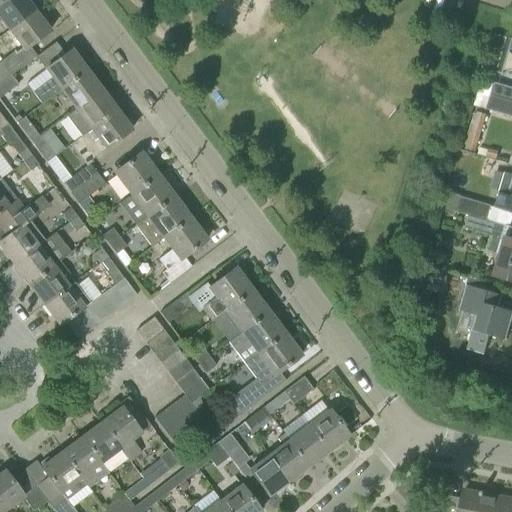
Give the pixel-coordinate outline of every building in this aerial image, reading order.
[(0,19),(8,30),(33,11),(24,0),(6,0),(0,5),(0,19)] [(0,61),(0,82),(35,56),(28,47),(48,32),(33,11),(8,30),(15,39),(8,45),(13,52),(0,61)] [(494,35),(484,69),(501,74),(511,40),(494,35)] [(60,89),(61,90),(86,71),(70,50),(45,69),(51,77),(31,92),(40,104),(60,89)] [(60,90),(75,110),(100,91),(86,71),(61,90),(60,90)] [(0,97),(16,85),(17,84),(10,75),(0,82),(0,97)] [(511,87),(494,82),(490,96),(511,102),(511,87)] [(75,110),(90,129),(90,130),(115,111),(100,91),(75,110)] [(477,92),(473,105),(485,109),(511,117),(511,102),(490,96),(477,92)] [(90,130),(90,129),(74,140),(82,150),(90,160),(130,130),(115,111),(90,130)] [(468,136),(466,144),(476,147),(485,115),(476,112),(476,114),(473,113),(466,136),(468,136)] [(16,122),(31,143),(39,137),(23,116),(16,122)] [(39,137),(31,143),(45,162),(54,157),(39,137)] [(16,154),(22,162),(30,156),(24,147),(16,154)] [(114,173),(130,194),(155,176),(146,164),(147,163),(139,153),(114,173)] [(30,156),(22,162),(29,171),(37,165),(30,156)] [(62,184),(70,194),(97,174),(89,164),(62,184)] [(97,174),(70,194),(77,204),(104,183),(97,174)] [(118,204),(134,225),(146,216),(147,217),(172,197),(165,187),(164,188),(155,176),(130,194),(130,195),(118,204)] [(0,225),(22,209),(15,200),(0,179),(0,225)] [(445,191),(441,206),(444,207),(457,211),(461,197),(461,195),(448,192),(445,191)] [(494,208),(511,213),(511,196),(499,192),(494,208)] [(163,238),(188,219),(178,207),(179,206),(172,197),(147,217),(146,216),(134,225),(151,247),(163,238)] [(457,211),(469,214),(486,220),(490,206),(461,197),(457,211)] [(31,241),(21,227),(36,215),(28,204),(22,209),(0,225),(0,228),(6,237),(0,241),(0,246),(13,264),(42,243),(37,237),(31,241)] [(61,214),(68,223),(76,216),(69,208),(61,214)] [(511,227),(504,225),(498,223),(486,220),(469,214),(465,228),(492,236),(487,251),(500,255),(494,276),(511,281),(511,227)] [(76,216),(68,223),(74,231),(83,226),(76,216)] [(188,219),(163,238),(171,249),(157,260),(165,269),(160,273),(168,283),(190,267),(183,257),(205,240),(198,231),(197,231),(188,219)] [(101,236),(108,246),(118,238),(111,228),(101,236)] [(118,238),(108,246),(115,254),(125,247),(118,238)] [(13,264),(28,284),(59,261),(44,241),(42,243),(13,264)] [(92,255),(98,263),(106,257),(100,248),(92,255)] [(106,257),(98,263),(105,272),(113,266),(106,257)] [(28,284),(43,304),(72,283),(67,276),(69,274),(59,261),(28,284)] [(224,310),(249,291),(240,279),(241,278),(234,269),(208,288),(214,296),(200,307),(211,321),(224,310)] [(467,277),(465,285),(468,286),(492,293),(495,285),(467,277)] [(123,279),(113,286),(126,303),(135,296),(123,279)] [(73,314),(84,307),(88,304),(87,303),(78,290),(77,290),(72,283),(43,304),(58,324),(57,325),(58,326),(64,322),(73,314)] [(113,286),(103,292),(116,310),(126,303),(113,286)] [(505,340),(511,317),(511,311),(498,308),(501,296),(492,293),(468,286),(461,312),(475,316),(465,350),(483,355),(488,336),(505,340)] [(224,310),(241,332),(267,312),(260,303),(259,304),(249,291),(224,310)] [(103,292),(93,299),(107,317),(116,310),(103,292)] [(184,293),(159,313),(166,323),(192,304),(184,293)] [(88,304),(84,307),(97,324),(107,317),(93,299),(87,303),(88,304)] [(34,336),(52,324),(40,305),(21,317),(34,336)] [(84,307),(73,314),(87,332),(97,324),(84,307)] [(257,354),(282,335),(273,322),(274,321),(267,312),(241,332),(227,342),(243,363),(249,358),(256,353),(257,354)] [(73,314),(64,322),(77,339),(87,332),(73,314)] [(135,331),(145,344),(162,330),(152,318),(135,331)] [(145,344),(152,354),(170,340),(162,330),(145,344)] [(277,373),(299,356),(292,346),(291,347),(282,335),(257,354),(256,353),(249,358),(243,363),(255,378),(241,388),(235,393),(236,394),(227,401),(229,404),(228,405),(237,416),(242,412),(283,381),(282,380),(277,373)] [(152,354),(159,363),(176,350),(170,340),(152,354)] [(191,354),(198,364),(208,357),(200,347),(191,354)] [(159,363),(167,373),(184,360),(176,350),(159,363)] [(208,357),(198,364),(205,373),(214,366),(208,357)] [(167,373),(174,382),(191,369),(184,360),(167,373)] [(174,382),(182,394),(199,381),(191,369),(174,382)] [(282,392),(287,400),(291,405),(296,402),(312,390),(302,377),(282,392)] [(182,394),(183,395),(189,404),(199,397),(207,392),(199,381),(182,394)] [(282,392),(262,407),(268,415),(287,400),(282,392)] [(183,395),(173,403),(188,423),(198,416),(196,412),(189,404),(183,395)] [(199,397),(189,404),(196,412),(200,407),(201,401),(199,397)] [(308,425),(327,451),(347,436),(328,410),(327,411),(320,401),(301,415),(308,425)] [(173,403),(163,410),(179,430),(188,423),(173,403)] [(120,407),(100,423),(127,459),(126,460),(128,462),(140,453),(131,440),(139,433),(149,426),(142,416),(132,423),(120,407)] [(262,407),(243,422),(249,430),(268,415),(262,407)] [(179,430),(163,410),(153,418),(168,438),(179,430)] [(100,423),(80,438),(107,474),(126,460),(127,459),(100,423)] [(308,425),(288,440),(307,466),(327,451),(308,425)] [(222,438),(216,443),(227,456),(239,447),(228,433),(222,438)] [(307,466),(288,440),(284,433),(277,439),(281,445),(268,456),(287,482),(289,480),(291,483),(301,476),(299,473),(307,466)] [(80,438),(60,453),(85,486),(87,489),(107,474),(80,438)] [(190,463),(196,471),(216,455),(210,448),(190,463)] [(85,486),(60,453),(39,468),(46,477),(33,486),(45,502),(52,511),(73,511),(65,500),(85,486)] [(287,482),(268,456),(247,471),(267,497),(287,482)] [(139,475),(142,479),(147,486),(167,471),(159,459),(139,475)] [(171,478),(177,485),(196,471),(190,463),(171,478)] [(3,470),(0,472),(0,508),(2,511),(21,498),(32,511),(45,502),(33,486),(27,477),(15,486),(3,470)] [(151,493),(157,501),(177,485),(171,478),(151,493)] [(142,479),(122,494),(128,501),(147,486),(142,479)] [(240,485),(219,500),(228,511),(258,511),(259,511),(240,485)] [(459,511),(497,511),(500,498),(482,495),(483,492),(480,492),(479,494),(463,491),(459,511)] [(142,511),(157,501),(151,493),(133,507),(126,511),(142,511)] [(102,509),(104,511),(126,511),(133,507),(128,501),(122,494),(102,509)] [(511,511),(511,500),(500,498),(497,511),(511,511)] [(228,511),(219,500),(203,511),(228,511)]
